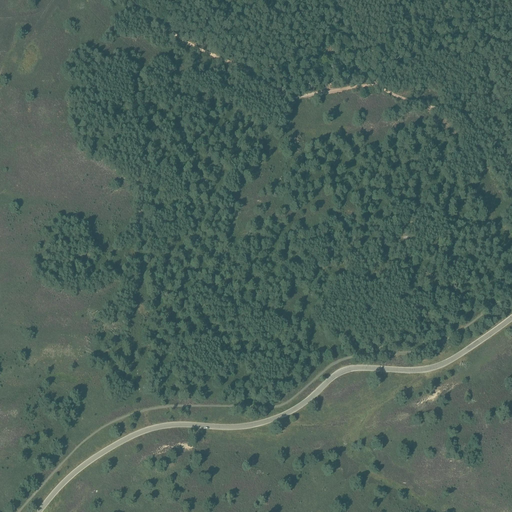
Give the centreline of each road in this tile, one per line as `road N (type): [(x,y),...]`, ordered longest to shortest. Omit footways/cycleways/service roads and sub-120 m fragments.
road 1 (tertiary): [(39,511),(68,477),(132,435),(164,425),(270,422),(340,371),(440,366),(511,318)]
road 2 (track): [(293,98),(372,85),(455,112),(504,152),(511,173)]
road 3 (track): [(130,0),(255,77)]
